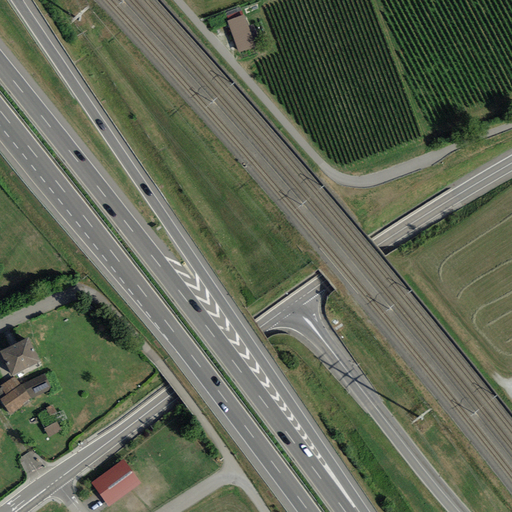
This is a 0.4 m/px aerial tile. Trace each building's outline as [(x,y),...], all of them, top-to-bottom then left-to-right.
[(244,16),(228,22),(239,54),(256,48),(244,16)] [(29,338),(0,351),(0,352),(11,377),(41,363),(29,338)] [(52,389),(44,375),(21,385),(31,400),(52,389)] [(21,385),(15,377),(0,387),(0,397),(11,413),(31,400),(21,385)] [(57,412),(52,405),(45,409),(50,416),(57,412)] [(43,429),(48,437),(62,431),(58,422),(43,429)] [(125,459),(92,484),(110,507),(143,483),(125,459)]
